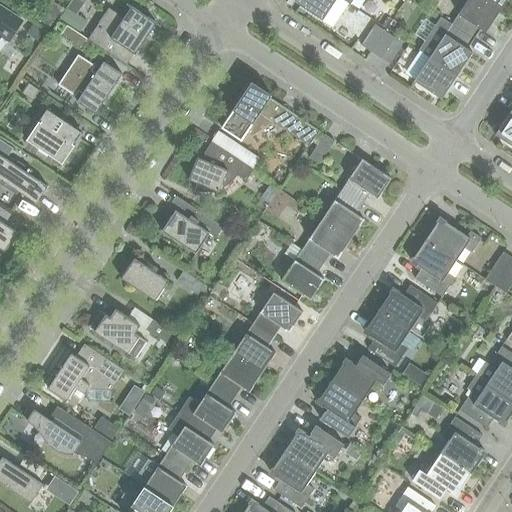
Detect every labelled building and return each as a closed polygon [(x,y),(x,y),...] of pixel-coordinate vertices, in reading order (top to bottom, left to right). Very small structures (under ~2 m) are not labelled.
[(70,0),(58,19),(68,25),(84,0),(70,0)] [(335,0),(295,0),(294,2),(321,21),(335,0)] [(466,0),(450,25),(473,39),(479,30),(485,33),(500,10),(485,0),(466,0)] [(485,0),(500,10),(506,0),(485,0)] [(49,27),(62,8),(51,1),(38,20),(49,27)] [(0,37),(7,42),(21,21),(0,6),(0,37)] [(87,40),(126,65),(133,54),(134,55),(155,23),(131,7),(121,22),(106,12),(87,40)] [(466,49),(473,39),(450,25),(439,17),(417,50),(428,58),(456,76),(471,53),(466,49)] [(43,32),(32,25),(26,35),(36,42),(43,32)] [(380,59),(394,38),(374,25),(360,46),(380,59)] [(80,50),(87,40),(66,26),(59,36),(80,50)] [(102,62),(95,73),(91,70),(94,66),(77,55),(58,84),(74,95),(77,90),(82,93),(76,102),(95,114),(121,74),(102,62)] [(440,100),(456,76),(428,58),(413,81),(440,100)] [(236,98),(239,100),(220,128),(240,142),(245,133),(251,137),(272,123),(308,146),(318,131),(246,83),(236,98)] [(31,101),(37,91),(26,84),(20,94),(31,101)] [(37,122),(25,140),(38,149),(37,150),(46,156),(47,155),(61,164),(74,146),(71,144),(72,142),(75,144),(81,135),(59,120),(60,119),(46,109),(39,120),(41,121),(39,123),(37,122)] [(511,113),(509,112),(494,135),(511,147),(511,113)] [(318,165),(333,141),(323,135),(308,158),(318,165)] [(35,204),(46,187),(29,175),(32,171),(17,161),(14,165),(5,159),(12,148),(0,140),(0,185),(15,195),(17,192),(35,204)] [(236,176),(237,174),(245,180),(252,170),(210,142),(199,159),(196,158),(187,180),(196,183),(193,191),(195,192),(198,193),(201,193),(204,193),(206,193),(209,193),(215,192),(218,193),(219,190),(223,188),(226,186),(229,184),(231,181),(234,179),(236,176)] [(240,146),(233,156),(240,161),(247,151),(240,146)] [(247,151),(240,161),(252,169),(259,159),(247,151)] [(361,159),(340,190),(362,204),(369,194),(377,199),(390,179),(361,159)] [(355,215),(362,204),(340,190),(320,220),(350,240),(363,220),(355,215)] [(222,230),(223,229),(173,195),(172,196),(174,197),(168,207),(174,211),(160,231),(194,255),(208,234),(214,238),(220,229),(222,230)] [(0,208),(0,249),(3,252),(16,233),(3,224),(9,215),(0,208)] [(425,240),(455,261),(463,248),(470,253),(480,238),(469,231),(466,237),(439,219),(425,240)] [(301,250),(322,264),(329,254),(337,259),(350,240),(320,220),(301,250)] [(455,261),(425,240),(410,262),(420,268),(413,279),(441,297),(454,278),(446,273),(455,261)] [(315,274),(322,264),(301,250),(280,281),(309,300),(323,280),(315,274)] [(505,294),(511,282),(511,259),(502,252),(484,280),(505,294)] [(154,302),(167,281),(154,273),(157,269),(139,257),(137,261),(133,258),(120,279),(154,302)] [(196,295),(203,285),(182,271),(175,281),(196,295)] [(392,289),(378,310),(408,331),(409,330),(420,338),(428,326),(424,323),(436,304),(409,286),(402,296),(392,289)] [(252,323),(273,338),(280,327),(288,333),(301,312),(272,293),(252,323)] [(134,359),(145,342),(133,334),(139,326),(114,309),(109,318),(98,311),(87,328),(134,359)] [(400,344),(408,331),(378,310),(363,332),(373,339),(366,349),(394,368),(407,349),(400,344)] [(171,333),(151,320),(145,329),(165,342),(171,333)] [(266,348),(273,338),(252,323),(232,353),(261,373),(274,353),(266,348)] [(83,394),(86,389),(110,390),(123,372),(83,344),(74,357),(70,354),(61,367),(60,366),(54,375),(55,376),(46,389),(65,402),(74,389),(83,394)] [(475,375),(511,400),(511,354),(501,347),(488,366),(483,362),(475,375)] [(212,383),(233,398),(240,387),(248,393),(261,373),(232,353),(212,383)] [(345,360),(330,381),(361,401),(370,389),(377,393),(389,374),(362,356),(355,366),(345,360)] [(409,362),(402,374),(422,387),(429,376),(409,362)] [(466,388),(471,391),(458,410),(486,429),(493,418),(503,425),(511,411),(511,400),(475,375),(466,388)] [(353,414),(361,401),(330,381),(316,403),(326,409),(319,420),(347,438),(360,419),(353,414)] [(226,408),(233,398),(212,383),(198,404),(188,397),(177,413),(211,436),(215,430),(221,434),(234,413),(226,408)] [(163,401),(168,393),(154,384),(149,391),(163,401)] [(134,386),(125,399),(136,405),(144,393),(134,386)] [(145,394),(139,404),(148,410),(154,400),(145,394)] [(425,397),(420,406),(436,417),(442,408),(425,397)] [(33,409),(25,421),(48,436),(44,442),(46,443),(47,444),(48,445),(49,446),(50,447),(52,448),(53,449),(54,450),(56,451),(57,451),(59,452),(61,453),(62,453),(63,453),(64,453),(65,454),(66,454),(67,454),(69,454),(70,454),(72,455),(76,448),(97,462),(110,442),(58,408),(50,421),(33,409)] [(177,436),(163,457),(184,471),(191,461),(199,466),(213,446),(207,442),(211,436),(177,413),(167,429),(177,436)] [(100,417),(93,427),(111,439),(118,429),(100,417)] [(440,453),(470,474),(484,453),(474,446),(481,436),(454,417),(441,436),(448,441),(440,453)] [(283,451),(314,472),(323,459),(330,464),(342,445),(315,426),(308,437),(298,430),(283,451)] [(306,485),(314,472),(283,451),(269,473),(279,480),(272,490),(300,508),(313,489),(306,485)] [(470,474),(440,453),(431,467),(424,462),(411,481),(439,499),(446,489),(456,496),(470,474)] [(178,481),(184,471),(163,457),(157,466),(147,460),(134,480),(143,486),(143,487),(172,506),(186,487),(178,481)] [(0,482),(30,503),(42,485),(1,458),(0,459),(0,482)] [(107,463),(102,460),(98,465),(103,469),(107,463)] [(77,491),(53,476),(45,491),(68,505),(77,491)] [(126,511),(168,511),(172,506),(143,487),(126,511)] [(400,511),(430,511),(434,506),(407,488),(394,507),(401,511),(400,511)] [(251,500),(242,511),(290,511),(268,497),(261,507),(251,500)]
